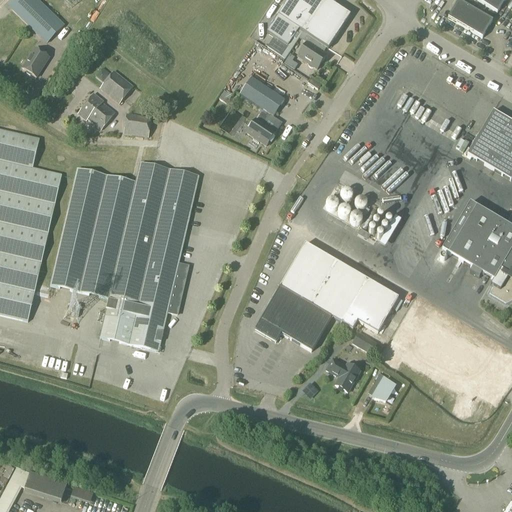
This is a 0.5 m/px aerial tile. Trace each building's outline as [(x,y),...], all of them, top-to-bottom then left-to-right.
[(36,35),(46,24),(57,35),(64,27),(35,0),(21,0),(26,5),(16,16),(36,35)] [(298,31),(306,37),(302,43),(306,45),(297,58),(308,66),(307,67),(308,69),(310,70),(312,71),(313,69),(317,71),(326,57),(322,55),(326,50),(328,51),(350,17),(323,0),(289,0),(278,17),(266,35),(287,48),(298,31)] [(474,0),(497,15),(506,0),(474,0)] [(482,40),(492,22),(457,2),(447,20),(482,40)] [(36,80),(49,60),(34,51),(22,71),(25,73),(26,75),(30,78),(33,78),(36,80)] [(289,69),(292,64),(294,60),(289,57),(283,65),(289,69)] [(119,106),(133,89),(113,73),(100,91),(119,106)] [(273,119),(284,102),(251,80),(239,96),(263,112),(256,122),(255,121),(246,135),(253,139),(252,141),(258,145),(259,143),(266,148),(275,134),(263,126),(269,117),(273,119)] [(227,94),(221,103),(226,106),(231,97),(227,94)] [(101,133),(115,115),(102,105),(103,104),(93,96),(77,116),(86,123),(87,122),(101,133)] [(465,97),(439,141),(467,157),(511,183),(511,180),(511,124),(493,113),(465,97)] [(148,140),(151,120),(126,116),(123,136),(148,140)] [(0,317),(28,324),(41,265),(61,177),(32,171),(39,142),(0,132),(0,317)] [(158,354),(199,179),(140,165),(136,184),(77,171),(50,288),(108,302),(99,341),(158,354)] [(511,229),(476,209),(469,205),(441,252),(448,256),(493,282),(490,287),(500,293),(510,276),(511,277),(511,288),(507,297),(507,298),(511,304),(511,302),(511,229)] [(391,214),(380,241),(385,243),(397,217),(391,214)] [(360,232),(357,237),(366,243),(369,238),(360,232)] [(378,335),(398,300),(305,246),(254,333),(276,345),(281,336),(311,354),(331,320),(352,332),(357,323),(378,335)] [(400,343),(395,353),(474,395),(497,351),(424,312),(405,346),(400,343)] [(370,357),(377,345),(358,334),(351,346),(370,357)] [(345,369),(332,362),(326,373),(339,380),(335,388),(347,395),(360,374),(347,366),(345,369)] [(385,405),(394,389),(383,383),(385,380),(379,376),(373,387),(379,390),(372,401),(385,405)] [(7,481),(13,471),(8,468),(2,479),(7,481)]
